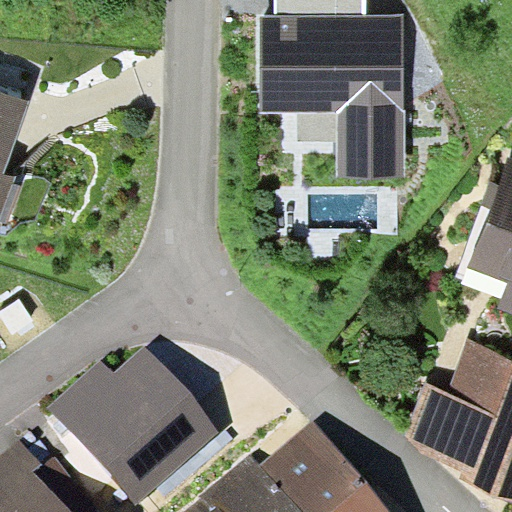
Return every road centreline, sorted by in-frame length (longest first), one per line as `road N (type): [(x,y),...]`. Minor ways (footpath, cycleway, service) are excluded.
road 1 (unclassified): [(194,274),(450,511)]
road 2 (unclassified): [(202,0),(194,274)]
road 3 (unclassified): [(0,404),(194,274)]
